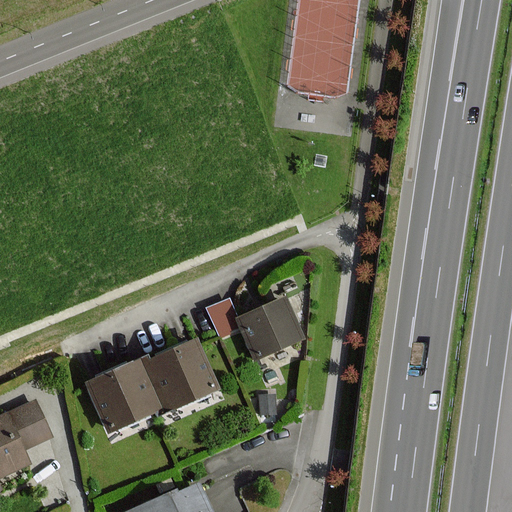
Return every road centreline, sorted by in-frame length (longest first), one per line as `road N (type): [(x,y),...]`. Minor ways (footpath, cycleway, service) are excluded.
road 1 (unclassified): [(304,511),(330,413),(385,0)]
road 2 (motorway): [(481,0),(429,324)]
road 3 (motorway): [(460,0),(429,324)]
road 4 (motorway): [(467,511),(511,195)]
road 5 (motorway): [(429,324),(407,511)]
road 6 (residential): [(0,62),(155,0)]
